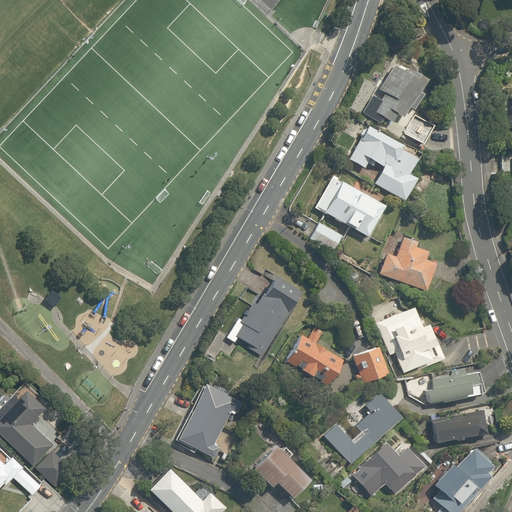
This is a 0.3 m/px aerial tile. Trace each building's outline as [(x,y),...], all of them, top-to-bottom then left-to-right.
[(402,75),(389,67),(360,115),(378,125),(381,120),(390,125),(396,117),(400,119),(407,108),(411,111),(421,95),(416,92),(423,80),(405,70),(402,75)] [(413,115),(402,135),(420,145),(431,125),(413,115)] [(331,148),(350,158),(348,162),(362,169),(367,160),(381,167),(371,185),(402,201),(423,159),(365,129),(346,119),(331,148)] [(331,177),(312,211),(322,216),(310,239),(333,252),(346,229),(366,240),(384,206),(331,177)] [(393,256),(386,253),(378,275),(424,292),(434,265),(422,260),(425,251),(412,247),(414,241),(400,236),(393,256)] [(261,359),(296,297),(266,280),(258,294),(244,286),(236,300),(250,308),(231,343),(261,359)] [(392,354),(403,377),(444,358),(428,324),(418,329),(407,305),(369,322),(385,358),(392,354)] [(342,358),(298,335),(281,366),(326,390),(342,358)] [(371,346),(347,357),(361,389),(385,378),(371,346)] [(431,390),(424,392),(428,407),(484,393),(479,373),(460,378),(459,372),(428,380),(431,390)] [(229,414),(233,416),(239,404),(228,398),(229,394),(205,382),(175,441),(211,459),(217,448),(209,445),(211,440),(215,442),(229,414)] [(54,430),(61,422),(66,417),(50,402),(45,407),(24,389),(15,399),(11,396),(0,407),(0,438),(32,467),(50,447),(29,428),(39,417),(54,430)] [(323,449),(328,444),(347,465),(399,419),(376,393),(360,407),(365,412),(350,425),(355,431),(348,437),(334,421),(320,435),(314,439),(323,449)] [(446,420),(445,416),(425,419),(430,448),(487,437),(484,423),(478,424),(476,415),(446,420)] [(385,443),(349,477),(368,498),(380,486),(391,498),(415,475),(425,465),(403,442),(393,452),(385,443)] [(272,448),(254,467),(249,472),(267,490),(272,484),(288,500),(307,481),(284,459),(289,455),(281,447),(276,451),(272,448)] [(438,505),(431,511),(459,511),(497,469),(472,447),(453,468),(448,463),(428,486),(437,494),(431,500),(438,505)] [(0,486),(4,490),(12,480),(31,497),(39,487),(0,452),(0,486)] [(222,511),(225,509),(208,492),(199,502),(165,470),(146,491),(168,511),(222,511)] [(511,511),(511,487),(504,487),(502,511),(511,511)]
